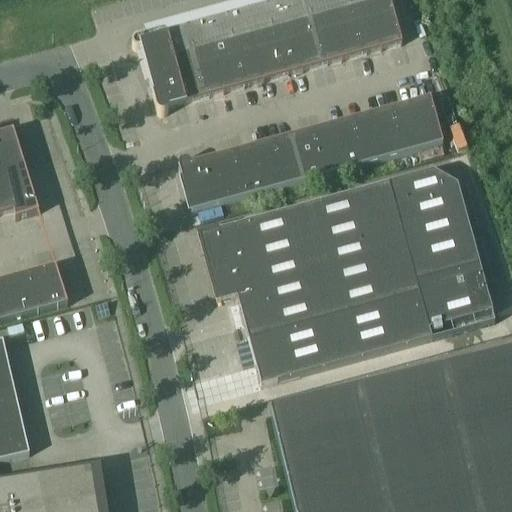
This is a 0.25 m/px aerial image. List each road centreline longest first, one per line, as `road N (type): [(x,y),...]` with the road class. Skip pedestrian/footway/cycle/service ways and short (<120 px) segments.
road 1 (unclassified): [(196,511),(122,223),(60,68)]
road 2 (unknown): [(152,148),(118,31)]
